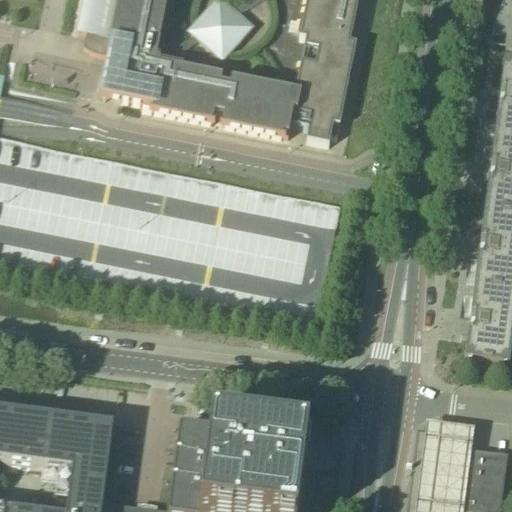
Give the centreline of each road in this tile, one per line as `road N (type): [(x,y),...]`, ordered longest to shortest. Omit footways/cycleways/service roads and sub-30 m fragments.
road 1 (tertiary): [(377,397),(0,345)]
road 2 (tertiary): [(405,268),(440,0)]
road 3 (tertiary): [(401,401),(405,268)]
road 4 (tertiary): [(405,268),(377,397)]
